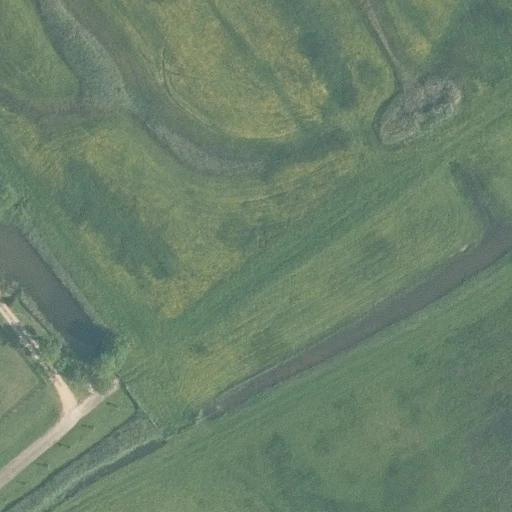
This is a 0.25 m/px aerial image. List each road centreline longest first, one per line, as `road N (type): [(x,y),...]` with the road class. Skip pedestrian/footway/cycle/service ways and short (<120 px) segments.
road 1 (track): [(119,378),(365,184),(511,101)]
road 2 (track): [(0,304),(73,413)]
